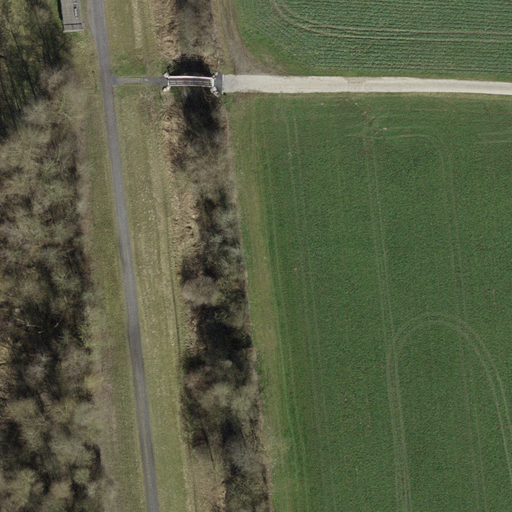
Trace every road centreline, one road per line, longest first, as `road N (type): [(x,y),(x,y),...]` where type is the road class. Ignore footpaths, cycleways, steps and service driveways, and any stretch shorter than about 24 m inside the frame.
road 1 (track): [(101,0),(157,511)]
road 2 (track): [(511,93),(238,82)]
